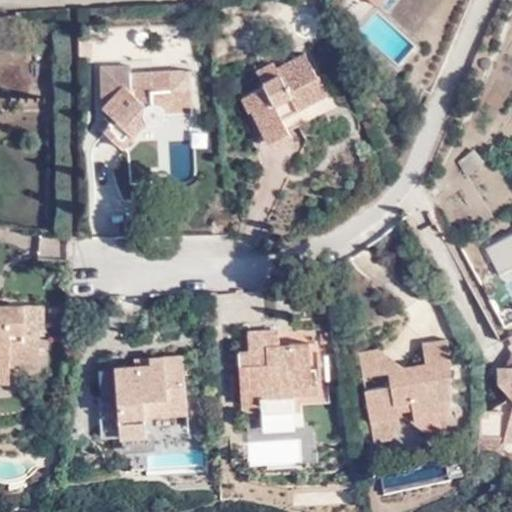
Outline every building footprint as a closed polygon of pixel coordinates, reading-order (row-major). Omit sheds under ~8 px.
[(389,49),(401,32),(374,12),(362,28),(389,49)] [(90,39),(79,39),(78,54),(90,54),(90,39)] [(281,119),(316,100),(307,81),(316,77),(305,55),(276,70),(279,75),(263,84),(264,87),(246,97),(269,143),(288,132),(281,119)] [(257,72),(263,84),(279,75),(276,70),(274,63),(257,72)] [(192,111),(192,89),(171,91),(171,73),(151,74),(151,82),(130,83),(129,75),(129,67),(99,68),(102,106),(110,113),(105,118),(111,124),(105,131),(122,147),(131,137),(192,111)] [(171,91),(192,89),(191,73),(171,73),(171,91)] [(151,74),(129,75),(130,83),(151,82),(151,74)] [(307,81),(316,100),(325,95),(316,77),(307,81)] [(480,163),(473,152),(459,163),(466,173),(480,163)] [(511,233),(483,248),(497,276),(511,268),(511,233)] [(0,312),(0,369),(9,370),(9,366),(9,356),(38,356),(38,333),(24,333),(23,307),(1,306),(1,313),(0,312)] [(319,338),(336,335),(333,315),(316,319),(319,338)] [(261,399),(262,413),(292,411),(291,385),(316,384),(315,359),(310,359),(309,344),(287,345),(288,354),(279,354),(278,346),(277,332),(248,335),(249,352),(238,353),(242,400),(261,399)] [(415,422),(449,416),(451,357),(448,339),(422,343),(425,362),(404,365),(388,368),(388,372),(390,385),(365,390),(370,421),(398,417),(398,411),(397,403),(411,401),(413,408),(415,422)] [(287,345),(278,346),(279,354),(288,354),(287,345)] [(388,368),(404,365),(380,348),(359,351),(363,376),(388,372),(388,368)] [(37,367),(38,356),(9,356),(9,366),(37,367)] [(183,359),(150,361),(150,368),(134,369),(115,370),(119,435),(186,430),(183,359)] [(150,368),(150,361),(133,362),(134,369),(150,368)] [(497,394),(508,409),(511,406),(511,372),(498,368),(498,389),(497,394)] [(9,370),(0,369),(0,381),(9,381),(9,370)] [(477,389),(477,418),(502,418),(508,409),(497,394),(498,389),(477,389)] [(398,411),(413,408),(411,401),(397,403),(398,411)] [(477,418),(476,453),(496,454),(500,446),(511,446),(511,406),(508,409),(502,418),(477,418)] [(292,411),(262,413),(263,424),(293,422),(292,411)] [(449,420),(449,416),(415,422),(424,430),(446,426),(449,420)] [(398,417),(370,421),(374,442),(389,440),(400,428),(398,417)]
